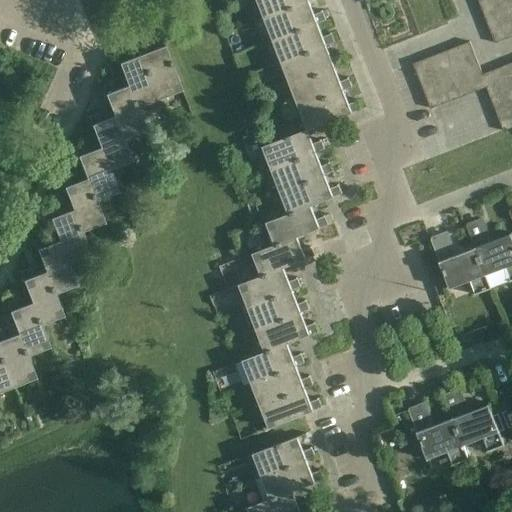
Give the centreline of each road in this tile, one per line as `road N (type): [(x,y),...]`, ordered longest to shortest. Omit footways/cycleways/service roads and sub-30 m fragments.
road 1 (residential): [(365,511),(364,336),(390,200),(392,110),(350,0)]
road 2 (residential): [(59,132),(75,78),(72,42),(32,0)]
